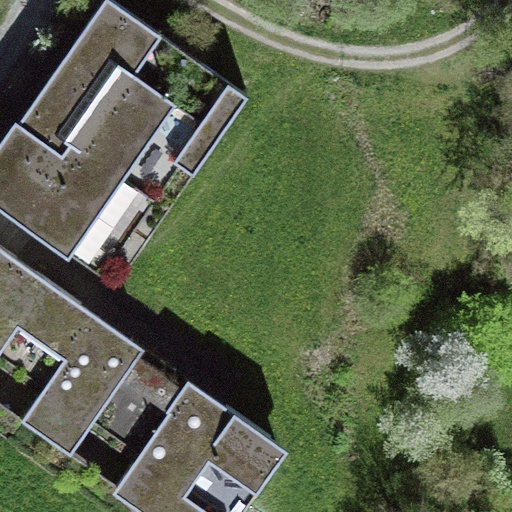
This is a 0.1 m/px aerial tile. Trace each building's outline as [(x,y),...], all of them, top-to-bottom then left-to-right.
[(111,0),(107,0),(63,57),(188,152),(233,93),(111,0)] [(63,57),(33,97),(157,192),(188,152),(63,57)] [(33,97),(0,139),(0,146),(121,239),(157,192),(33,97)] [(0,146),(0,201),(95,273),(121,239),(0,146)] [(0,344),(45,280),(0,249),(0,344)] [(0,400),(71,449),(142,347),(45,280),(0,344),(0,400)] [(119,483),(190,380),(142,347),(71,449),(119,483)] [(243,511),(289,447),(190,380),(119,483),(162,511),(243,511)]
